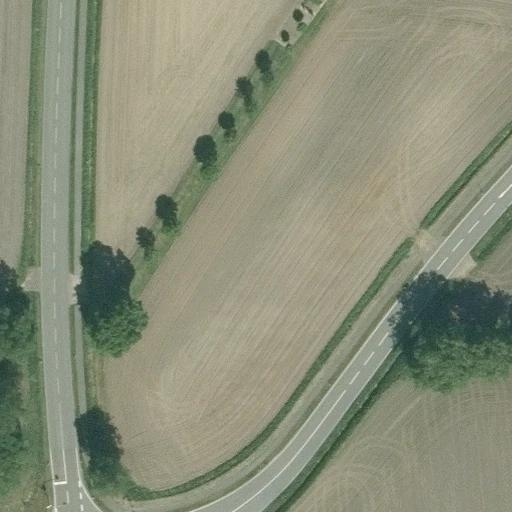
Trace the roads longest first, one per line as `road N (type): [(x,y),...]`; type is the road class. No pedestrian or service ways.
road 1 (tertiary): [(68,511),(57,348),(66,0)]
road 2 (secondary): [(231,511),(291,461),(511,185)]
